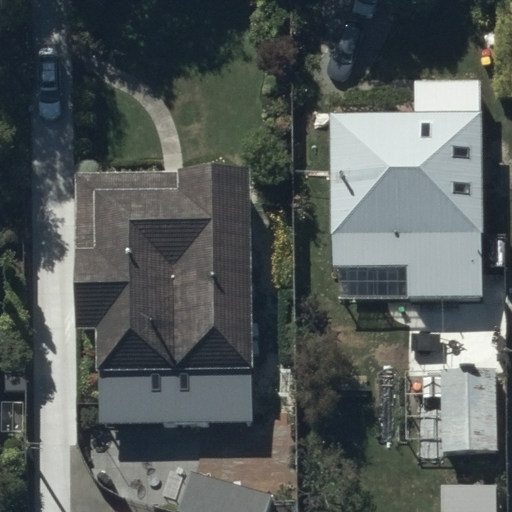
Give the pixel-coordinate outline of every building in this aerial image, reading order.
[(486,302),(483,86),(415,87),(416,123),(334,125),(338,306),(486,302)] [(283,394),(281,222),(252,222),(252,178),(77,180),(79,340),(101,340),(102,431),(255,429),(254,395),(283,394)] [(500,457),(498,374),(407,375),(408,445),(444,444),(444,458),(500,457)] [(268,511),(272,500),(195,477),(184,511),(268,511)] [(497,511),(498,491),(443,491),(443,511),(497,511)]
